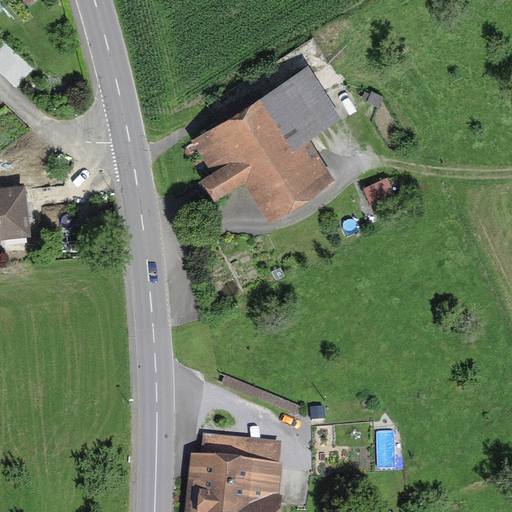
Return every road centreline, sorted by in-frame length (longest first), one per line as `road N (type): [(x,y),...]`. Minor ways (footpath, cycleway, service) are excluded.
road 1 (secondary): [(154,511),(154,394),(141,232),(125,149)]
road 2 (secondary): [(125,149),(92,0)]
road 3 (residential): [(0,101),(52,139),(89,153),(125,149)]
